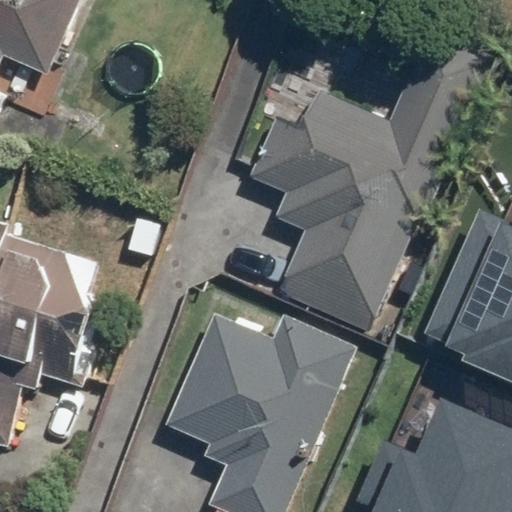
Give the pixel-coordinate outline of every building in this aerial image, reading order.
[(61,74),(93,0),(0,0),(0,99),(19,55),(61,74)] [(288,290),(380,328),(425,222),(432,225),(503,55),(437,27),(399,119),(326,89),(312,122),(289,112),(262,178),(294,191),(284,217),(314,229),(288,290)] [(511,206),(501,202),(449,331),(511,355),(511,206)] [(0,444),(9,447),(22,386),(37,390),(41,375),(83,387),(108,317),(94,312),(87,292),(95,262),(7,234),(10,223),(0,221),(0,444)] [(294,511),(370,346),(294,312),(282,337),(225,311),(175,421),(221,442),(216,453),(238,463),(221,501),(229,505),(225,511),(294,511)] [(511,358),(490,349),(473,387),(511,405),(511,358)] [(511,511),(511,423),(458,402),(436,457),(415,448),(389,511),(511,511)]
